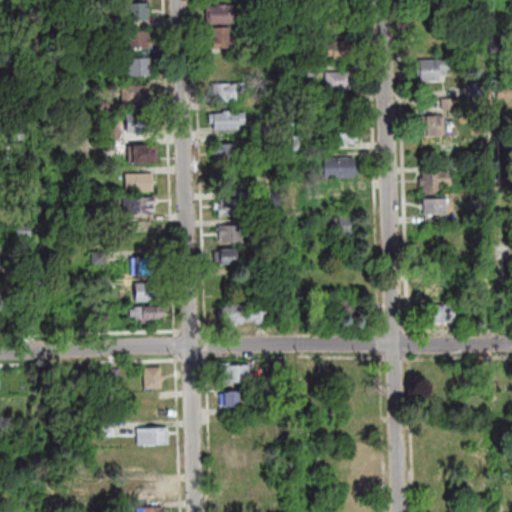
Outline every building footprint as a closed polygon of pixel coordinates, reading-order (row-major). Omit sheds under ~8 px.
[(127,4),(149,4),(149,20),(128,21),(127,4)] [(236,7),(236,9),(240,9),(240,18),(236,19),(236,25),(212,26),(211,8),(220,8),(220,7),(229,6),(229,7),(236,7)] [(442,18),(429,15),(425,39),(438,41),(442,18)] [(101,29),(101,19),(115,19),(115,29),(101,29)] [(213,29),(231,29),(231,37),(236,36),(236,46),(231,46),(232,50),(209,51),(209,39),(214,39),(213,29)] [(129,32),(150,31),(151,48),(129,48),(129,32)] [(506,53),(493,53),(492,39),(506,38),(506,53)] [(353,63),(336,63),(336,57),(325,57),(324,46),(335,46),(335,43),(353,42),(353,63)] [(151,58),(152,76),(131,76),(130,59),(151,58)] [(440,82),(421,83),(421,62),(447,61),(448,75),(439,75),(440,82)] [(310,67),(324,66),(324,76),(310,77),(310,67)] [(18,78),(5,78),(5,67),(17,67),(18,78)] [(357,84),(357,92),(328,93),(327,74),(353,73),(353,84),(357,84)] [(245,84),(245,97),(238,97),(238,102),(215,103),(215,85),(245,84)] [(29,99),(16,100),(15,87),(29,87),(29,99)] [(149,87),(149,106),(125,107),(124,88),(149,87)] [(470,96),(470,88),(485,87),(486,96),(470,96)] [(511,98),(499,98),(499,87),(511,87),(511,98)] [(444,110),(443,100),(460,99),(460,110),(444,110)] [(110,101),(110,113),(95,114),(95,101),(110,101)] [(337,121),(337,102),(355,101),(356,121),(337,121)] [(485,120),(477,120),(476,111),(485,111),(485,120)] [(216,115),(225,114),(225,113),(232,113),(232,114),(246,114),(247,126),(240,126),(241,130),(216,131),(216,124),(211,124),(211,116),(216,116),(216,115)] [(128,116),(157,115),(157,125),(154,125),(155,134),(128,134),(128,116)] [(424,138),(423,118),(446,118),(446,137),(424,138)] [(330,147),(329,126),(355,125),(355,133),(359,132),(359,143),(356,143),(356,146),(330,147)] [(13,141),(12,130),(25,129),(26,141),(13,141)] [(311,151),(295,152),(295,137),(311,137),(311,151)] [(280,138),(280,147),(262,148),(261,138),(280,138)] [(240,145),(241,161),(216,161),(216,154),(218,154),(218,145),(240,145)] [(155,147),(155,166),(134,167),(133,147),(155,147)] [(356,180),(326,181),(326,161),(355,160),(356,167),(360,167),(360,176),(356,176),(356,180)] [(471,177),(470,166),(486,166),(486,176),(471,177)] [(451,172),(451,179),(456,179),(456,187),(444,188),(444,193),(436,194),(436,196),(427,196),(427,194),(426,194),(425,187),(422,188),(422,181),(425,181),(425,173),(451,172)] [(127,176),(154,175),(155,194),(128,194),(127,176)] [(357,208),(331,209),(331,192),(356,191),(357,208)] [(281,192),(282,205),(269,206),(268,193),(281,192)] [(474,205),(473,195),(488,194),(488,205),(474,205)] [(125,200),(154,199),(154,201),(157,201),(157,207),(154,207),(154,216),(126,217),(125,200)] [(427,200),(447,199),(447,216),(427,216),(427,200)] [(244,200),(244,217),(220,218),(220,206),(222,206),(222,200),(244,200)] [(106,209),(106,223),(90,224),(89,210),(106,209)] [(341,236),(341,219),(361,218),(361,236),(341,236)] [(264,221),(279,221),(280,237),(265,238),(264,221)] [(243,226),(244,243),(224,243),(224,239),(221,239),(220,227),(243,226)] [(19,227),(33,227),(34,237),(20,237),(19,227)] [(222,251),(238,250),(238,265),(222,266),(222,251)] [(93,254),(107,253),(107,266),(94,267),(93,254)] [(137,261),(156,260),(156,279),(137,279),(137,261)] [(479,285),(478,274),(490,273),(490,284),(479,285)] [(98,290),(97,281),(112,281),(112,290),(98,290)] [(429,300),(429,282),(445,282),(445,300),(429,300)] [(161,303),(137,304),(137,286),(160,285),(161,303)] [(336,302),(362,301),(363,320),(336,321),(336,302)] [(223,307),(244,306),(244,313),(257,312),(257,308),(268,308),(269,324),(257,324),(257,322),(244,322),(244,325),(223,326),(223,320),(221,321),(221,313),(223,313),(223,307)] [(431,324),(430,307),(457,306),(457,323),(431,324)] [(137,309),(161,308),(161,309),(165,309),(165,320),(161,320),(161,321),(151,322),(151,325),(142,326),(142,322),(137,322),(137,319),(132,319),(131,312),(137,312),(137,309)] [(112,330),(102,331),(101,317),(111,317),(112,330)] [(38,332),(24,333),(24,319),(38,318),(38,332)] [(275,375),(274,362),(287,362),(287,374),(275,375)] [(250,366),(250,383),(227,383),(227,375),(220,376),(220,367),(250,366)] [(113,370),(121,369),(122,383),(114,383),(113,370)] [(147,369),(162,369),(162,377),(166,376),(166,382),(163,382),(163,390),(147,390),(147,369)] [(226,393),(240,392),(240,408),(227,408),(226,393)] [(286,412),(271,412),(270,399),(286,398),(286,412)] [(116,438),(100,438),(100,424),(116,423),(116,438)] [(170,429),(170,446),(141,447),(140,430),(170,429)] [(165,483),(165,500),(144,501),(144,483),(165,483)]
